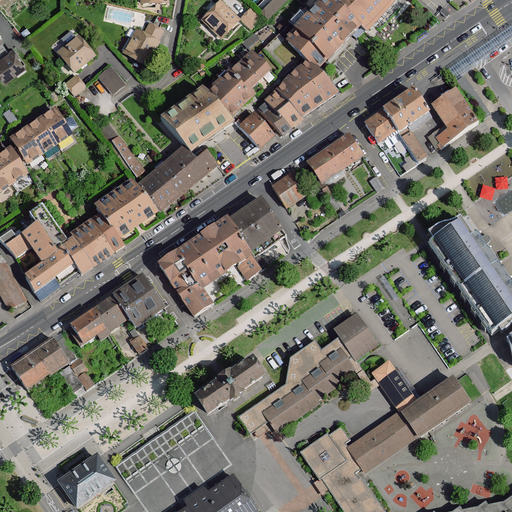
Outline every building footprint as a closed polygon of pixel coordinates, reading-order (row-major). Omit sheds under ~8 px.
[(289,0),(275,0),(259,16),(267,23),(289,0)] [(349,34),(352,36),(357,31),(361,28),(331,0),(312,0),(300,13),(339,51),(347,41),(344,38),(349,34)] [(331,0),(361,28),(366,33),(396,0),(331,0)] [(239,22),(221,5),(205,21),(217,33),(219,30),(225,36),(239,22)] [(261,21),(250,11),(241,20),(252,31),(261,21)] [(339,51),(300,13),(289,24),(299,33),(289,45),(308,64),(316,71),(327,60),(328,61),(339,51)] [(151,25),(144,37),(157,44),(164,32),(153,26),(151,25)] [(511,44),(511,29),(460,64),(449,72),(482,122),(492,115),(465,77),(468,75),(511,44)] [(141,36),(131,30),(127,37),(134,41),(126,55),(146,66),(152,54),(158,44),(157,44),(144,37),(141,35),(141,36)] [(61,40),(68,48),(78,40),(71,32),(61,40)] [(69,52),(62,58),(75,73),(94,57),(79,39),(78,40),(68,48),(67,49),(69,52)] [(0,59),(9,53),(5,47),(0,50),(0,59)] [(0,59),(0,72),(6,80),(24,67),(21,63),(12,51),(9,53),(0,59)] [(219,85),(241,109),(253,98),(248,93),(270,73),(254,56),(249,59),(231,76),(230,75),(219,85)] [(316,71),(308,64),(288,83),(315,110),(338,94),(330,87),(331,86),(316,71)] [(111,69),(99,78),(109,90),(121,81),(111,69)] [(86,88),(78,77),(66,87),(75,97),(86,88)] [(121,81),(109,90),(114,96),(125,86),(121,81)] [(315,110),(288,83),(277,94),(301,119),(315,110)] [(208,95),(230,119),(241,109),(219,85),(208,95)] [(479,124),(457,92),(434,108),(436,110),(447,128),(434,137),(441,145),(439,146),(442,150),(479,124)] [(429,114),(415,93),(385,114),(397,132),(399,135),(406,130),(429,114)] [(187,150),(189,153),(197,147),(233,122),(230,119),(208,95),(206,94),(200,100),(196,103),(196,101),(174,117),(175,118),(164,125),(187,150)] [(301,119),(277,94),(267,104),(290,130),(291,129),(303,121),(301,119)] [(290,130),(267,104),(258,111),(283,138),(292,132),(291,129),(290,130)] [(71,135),(55,112),(41,122),(57,145),(71,135)] [(397,132),(385,114),(366,126),(379,145),(397,132)] [(243,128),(241,130),(260,150),(274,137),(256,116),(243,128)] [(235,125),(241,130),(243,128),(242,125),(245,123),(240,118),(238,120),(239,121),(235,125)] [(42,154),(57,145),(41,122),(27,131),(42,154)] [(28,164),(42,154),(27,131),(13,141),(17,148),(28,164)] [(424,156),(410,135),(402,140),(412,155),(419,165),(427,160),(424,156)] [(363,157),(350,137),(310,165),(323,185),(363,157)] [(113,143),(137,179),(145,173),(118,139),(113,143)] [(187,150),(169,165),(191,189),(208,175),(198,163),(189,153),(187,150)] [(26,174),(11,152),(0,159),(0,166),(12,184),(26,174)] [(208,154),(198,163),(208,175),(219,167),(208,154)] [(419,165),(412,155),(400,163),(407,173),(419,165)] [(167,167),(140,190),(158,211),(161,214),(191,189),(169,165),(167,167)] [(0,192),(12,184),(0,166),(0,192)] [(489,201),(511,185),(511,181),(506,173),(493,182),(493,183),(482,191),(489,201)] [(308,195),(295,175),(273,189),(287,210),(308,195)] [(385,189),(378,178),(371,182),(378,193),(385,189)] [(158,211),(140,190),(135,184),(97,210),(104,220),(118,238),(158,211)] [(322,191),(318,185),(310,190),(313,196),(309,198),(315,206),(327,198),(322,191)] [(45,197),(38,187),(35,190),(42,199),(45,197)] [(327,188),(322,191),(327,198),(332,195),(327,188)] [(262,202),(230,223),(254,259),(280,241),(286,237),(262,202)] [(56,254),(69,245),(43,207),(30,216),(37,226),(23,236),(32,248),(44,265),(57,256),(56,254)] [(118,238),(104,220),(93,227),(114,254),(125,247),(118,238)] [(461,291),(491,270),(471,241),(474,239),(471,234),(463,223),(462,222),(461,220),(454,224),(448,226),(442,227),(428,235),(430,238),(433,243),(430,246),(457,285),(461,291)] [(230,223),(228,221),(160,267),(195,319),(212,307),(199,286),(224,269),(226,272),(238,264),(249,281),(262,272),(255,261),(254,259),(230,223)] [(114,254),(93,227),(87,231),(74,241),(93,268),(114,254)] [(16,260),(32,248),(23,236),(18,240),(12,232),(0,240),(0,241),(14,256),(16,260)] [(491,270),(511,300),(511,287),(475,232),(471,234),(474,239),(471,241),(491,270)] [(93,268),(74,241),(69,245),(56,254),(57,256),(44,265),(46,267),(55,280),(59,285),(70,276),(71,277),(79,272),(82,276),(93,268)] [(260,258),(255,261),(262,272),(267,269),(260,258)] [(0,268),(0,272),(2,277),(12,272),(8,264),(0,268)] [(55,280),(46,267),(36,274),(35,273),(26,279),(35,295),(55,280)] [(511,300),(491,270),(461,291),(492,336),(499,331),(502,336),(509,331),(511,327),(511,300)] [(2,277),(0,278),(0,289),(12,310),(28,301),(12,272),(2,277)] [(166,309),(144,278),(113,299),(128,320),(129,320),(135,329),(166,309)] [(59,285),(55,280),(35,295),(41,303),(61,288),(59,285)] [(128,320),(113,299),(94,312),(108,334),(128,320)] [(108,334),(94,312),(69,330),(81,348),(98,337),(101,342),(110,336),(108,334)] [(358,313),(335,329),(358,361),(381,345),(358,313)] [(149,350),(135,330),(131,333),(135,338),(131,341),(141,355),(149,350)] [(287,387),(241,413),(256,438),(267,431),(268,427),(279,429),(320,406),(323,385),(328,394),(336,389),(338,378),(344,379),(361,369),(342,337),(322,348),(318,341),(292,356),(287,387)] [(64,339),(56,345),(66,360),(74,354),(64,339)] [(53,340),(13,368),(25,387),(47,373),(49,376),(68,362),(66,360),(56,345),(53,340)] [(87,369),(81,360),(71,367),(77,375),(87,369)] [(220,385),(199,399),(209,414),(231,400),(231,401),(242,393),(241,393),(263,378),(252,363),(231,377),(230,376),(219,384),(220,385)] [(399,410),(401,413),(402,413),(404,415),(418,406),(414,400),(389,365),(375,375),(399,410)] [(83,387),(73,372),(64,378),(74,394),(83,387)] [(95,387),(86,374),(79,378),(88,391),(95,387)] [(203,423),(194,411),(115,466),(124,479),(203,423)] [(98,458),(61,484),(77,508),(114,482),(98,458)] [(257,511),(234,478),(211,494),(189,510),(185,511),(257,511)] [(184,501),(189,510),(211,494),(204,487),(184,501)] [(511,511),(511,496),(503,502),(482,505),(478,507),(456,509),(452,511),(450,511),(511,511)]
